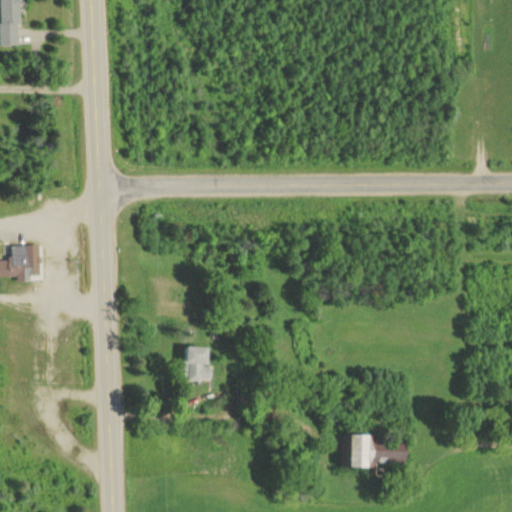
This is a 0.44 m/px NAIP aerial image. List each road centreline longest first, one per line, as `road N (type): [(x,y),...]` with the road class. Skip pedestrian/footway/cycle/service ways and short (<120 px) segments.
road 1 (secondary): [(112,511),(91,0)]
road 2 (residential): [(99,189),(511,181)]
